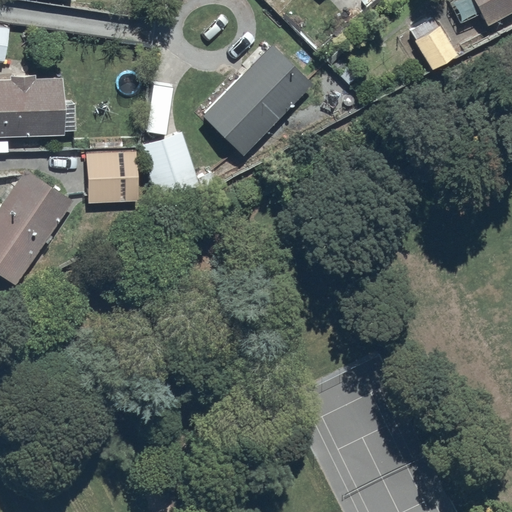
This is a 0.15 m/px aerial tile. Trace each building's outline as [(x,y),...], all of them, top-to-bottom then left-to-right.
[(474,0),(482,14),(509,0),(474,0)] [(410,32),(427,60),(452,45),(435,17),(410,32)] [(266,32),(197,104),(237,144),(308,74),(266,32)] [(6,68),(0,68),(0,126),(57,124),(57,122),(71,122),(70,94),(58,94),(57,67),(31,68),(30,64),(6,65),(6,68)] [(177,125),(136,138),(154,195),(195,182),(177,125)] [(84,143),(84,194),(134,194),(134,143),(84,143)] [(68,189),(19,158),(0,187),(0,264),(14,274),(68,189)]
